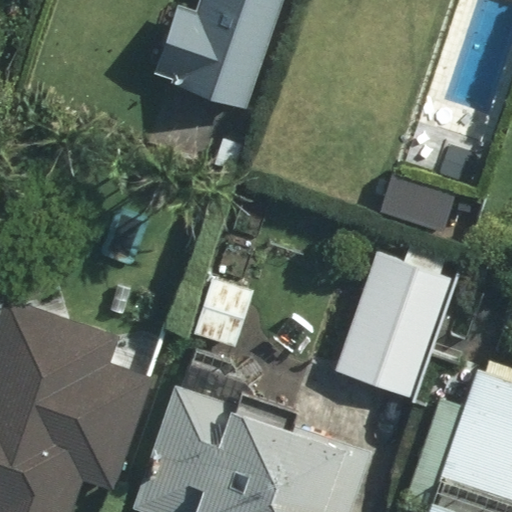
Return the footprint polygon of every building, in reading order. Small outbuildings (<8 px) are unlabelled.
[(144,73),(182,85),(179,95),(241,115),(277,0),(205,0),(199,19),(165,8),(144,73)] [(385,0),(286,0),(249,111),(338,141),(385,0)] [(450,269),(374,243),(331,369),(408,394),(450,269)] [(250,290),(204,276),(185,336),(230,351),(250,290)] [(0,511),(64,511),(75,480),(105,490),(141,383),(103,370),(113,338),(0,300),(0,511)] [(456,410),(430,401),(396,504),(410,508),(408,511),(511,511),(511,388),(468,374),(456,410)] [(347,511),(366,456),(160,387),(118,511),(121,511),(347,511)]
